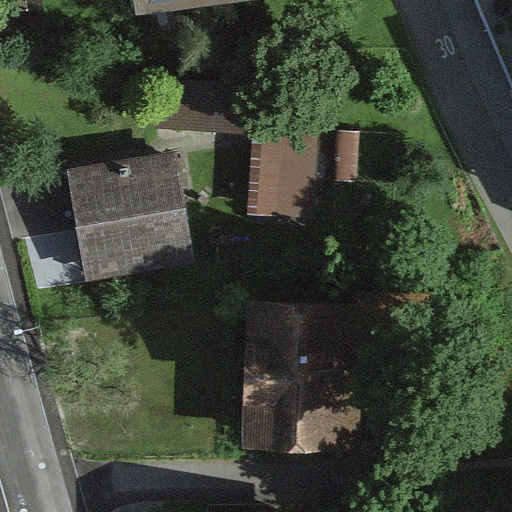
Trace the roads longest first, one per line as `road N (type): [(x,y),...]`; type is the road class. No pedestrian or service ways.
road 1 (residential): [(511,206),(447,93),(409,0)]
road 2 (tertiary): [(0,379),(36,511)]
